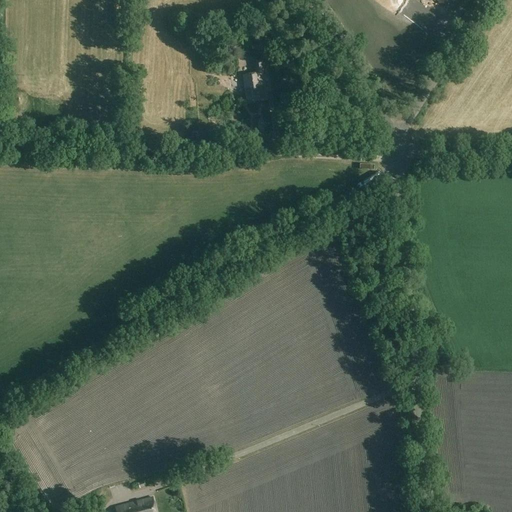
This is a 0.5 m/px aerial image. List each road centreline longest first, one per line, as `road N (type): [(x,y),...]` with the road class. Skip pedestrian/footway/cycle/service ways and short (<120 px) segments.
road 1 (unclassified): [(0,405),(398,167)]
road 2 (unclassified): [(429,511),(398,167)]
road 3 (track): [(0,142),(290,155)]
road 4 (unclassified): [(304,0),(400,135)]
road 5 (unclassified): [(400,135),(486,0)]
